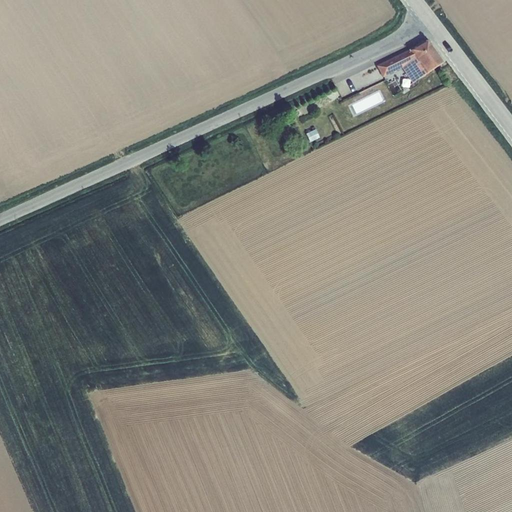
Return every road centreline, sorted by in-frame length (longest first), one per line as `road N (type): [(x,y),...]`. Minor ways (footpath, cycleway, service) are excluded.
road 1 (unclassified): [(430,23),(0,220)]
road 2 (tertiary): [(430,23),(511,126)]
